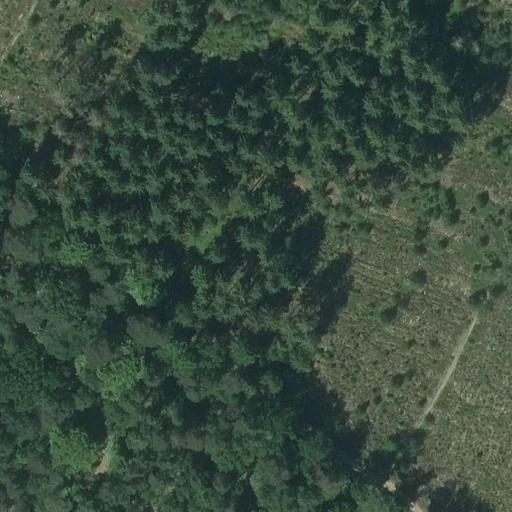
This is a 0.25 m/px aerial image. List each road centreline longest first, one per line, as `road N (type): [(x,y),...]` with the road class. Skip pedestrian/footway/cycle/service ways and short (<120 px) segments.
road 1 (track): [(420,511),(0,157)]
road 2 (track): [(170,298),(336,0)]
road 3 (track): [(384,483),(511,232)]
road 4 (track): [(137,511),(64,468),(0,477)]
